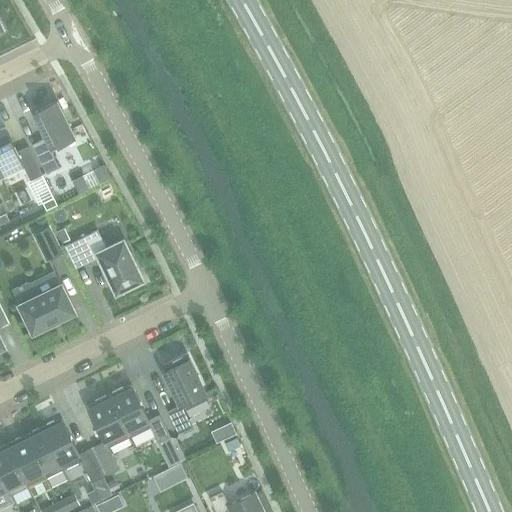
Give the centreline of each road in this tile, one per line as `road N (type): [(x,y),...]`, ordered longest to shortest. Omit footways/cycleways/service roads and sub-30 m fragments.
road 1 (secondary): [(488,511),(360,215),(236,0)]
road 2 (residential): [(204,293),(85,62),(65,42)]
road 3 (residential): [(306,511),(204,293)]
road 4 (residential): [(0,392),(204,293)]
